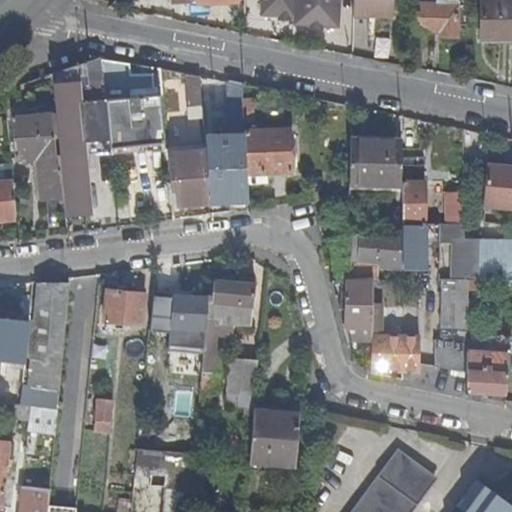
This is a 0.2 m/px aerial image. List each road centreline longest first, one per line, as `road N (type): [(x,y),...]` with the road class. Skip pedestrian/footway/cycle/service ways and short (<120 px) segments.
road 1 (residential): [(0,266),(285,237),(337,389),(511,426)]
road 2 (residential): [(5,13),(511,116)]
